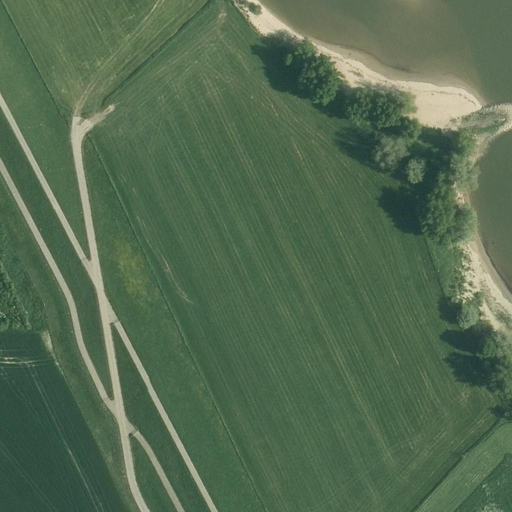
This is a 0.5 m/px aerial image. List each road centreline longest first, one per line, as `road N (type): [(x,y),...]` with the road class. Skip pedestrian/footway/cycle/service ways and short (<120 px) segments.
road 1 (track): [(100,284),(76,156),(75,134),(86,121)]
road 2 (track): [(100,284),(123,420)]
